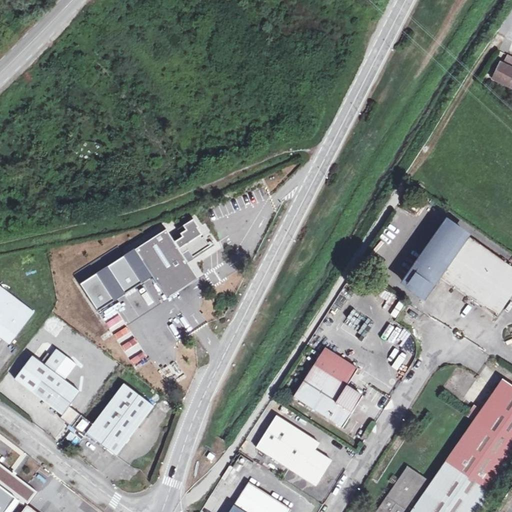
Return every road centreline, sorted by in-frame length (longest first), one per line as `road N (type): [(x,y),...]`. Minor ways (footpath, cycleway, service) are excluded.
road 1 (unclassified): [(406,0),(208,384),(162,511)]
road 2 (track): [(325,152),(289,153),(131,215),(0,242)]
road 3 (unclassified): [(329,511),(441,340)]
road 4 (residential): [(0,422),(130,511)]
